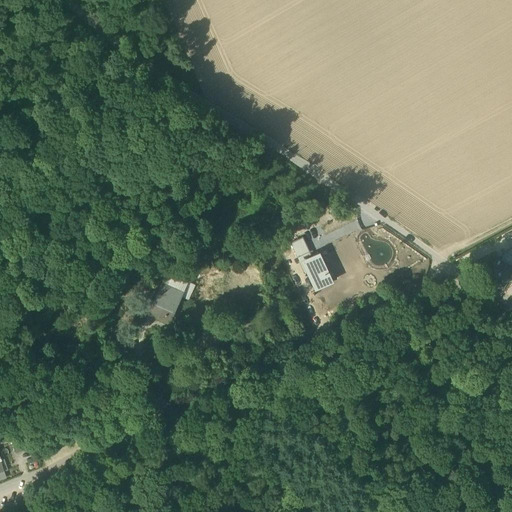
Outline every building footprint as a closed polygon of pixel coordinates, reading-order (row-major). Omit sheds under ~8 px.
[(382,223),(366,226),(368,237),(382,235),(383,241),(393,240),(392,230),(383,232),(382,223)] [(290,242),(297,257),(309,252),(302,236),(290,242)] [(238,247),(243,257),(255,252),(250,242),(238,247)] [(297,257),(305,273),(307,272),(302,261),(311,256),(309,252),(297,257)] [(315,289),(332,281),(328,271),(319,253),(311,256),(302,261),(307,272),(315,289)] [(502,290),(507,281),(511,272),(511,267),(497,258),(484,279),(502,290)] [(254,297),(263,294),(255,269),(245,272),(254,297)] [(332,269),(328,271),(332,281),(337,279),(332,269)] [(183,289),(187,280),(166,271),(162,279),(183,289)] [(162,279),(154,297),(148,310),(169,319),(180,296),(183,289),(162,279)] [(187,280),(183,289),(180,296),(188,299),(194,284),(187,280)] [(145,308),(148,310),(154,297),(151,295),(145,308)] [(14,442),(17,452),(28,449),(25,439),(14,442)]
